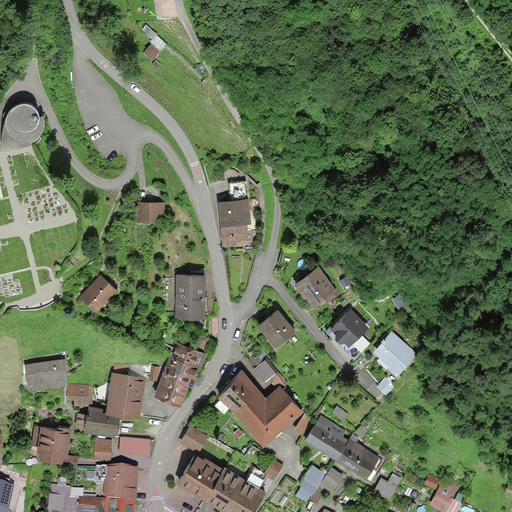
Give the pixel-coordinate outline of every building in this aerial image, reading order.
[(40,108),(34,104),(28,102),(21,102),(15,105),(10,109),(7,115),(7,121),(8,128),(11,134),(17,138),(23,140),(30,139),(36,137),(41,132),(44,126),(45,120),(43,113),(40,108)] [(245,198),(217,201),(222,245),(250,242),(245,198)] [(163,201),(135,201),(135,223),(157,223),(157,219),(163,219),(163,201)] [(317,268),(297,283),(306,295),(308,294),(316,303),(325,296),(327,299),(336,293),(317,268)] [(203,274),(175,274),(174,317),(203,317),(203,274)] [(115,290),(100,275),(79,297),(94,312),(115,290)] [(369,325),(350,302),(331,317),(351,341),(369,325)] [(298,329),(279,303),(257,318),(276,345),(298,329)] [(415,354),(390,328),(374,344),(399,369),(415,354)] [(196,341),(180,334),(170,358),(192,368),(195,369),(207,343),(204,342),(207,335),(200,332),(196,341)] [(256,356),(250,360),(274,393),(280,388),(286,384),(268,359),(261,363),(256,356)] [(64,358),(25,365),(28,388),(68,382),(64,358)] [(192,368),(170,358),(154,393),(176,403),(192,368)] [(143,375),(114,370),(107,413),(117,414),(136,418),(143,375)] [(242,371),(221,396),(264,441),(299,411),(280,388),(274,393),(266,400),(242,371)] [(395,385),(389,379),(381,387),(386,393),(395,385)] [(91,387),(67,388),(67,396),(74,396),(75,404),(92,403),(91,387)] [(348,412),(338,403),(333,408),(342,417),(348,412)] [(107,413),(86,410),(85,415),(77,413),(76,425),(83,426),(83,430),(113,435),(117,414),(107,413)] [(316,422),(305,415),(296,431),(306,436),(304,439),(338,458),(349,440),(340,435),(343,430),(319,416),(316,422)] [(207,431),(189,420),(180,435),(198,447),(200,443),(207,431)] [(70,428),(43,424),(39,456),(66,459),(70,428)] [(150,439),(120,436),(119,453),(149,456),(150,439)] [(349,440),(338,458),(371,479),(382,461),(349,440)] [(112,442),(96,441),(94,459),(110,460),(112,442)] [(246,511),(265,484),(200,443),(198,447),(178,479),(230,511),(246,511)] [(283,463),(272,454),(261,469),(271,478),(283,463)] [(325,469),(313,460),(300,479),(302,480),(295,491),(313,503),(326,485),(331,488),(343,471),(330,462),(325,469)] [(388,476),(381,472),(373,485),(391,496),(404,474),(393,468),(388,476)] [(137,471),(109,471),(106,502),(109,502),(134,506),(137,471)] [(439,477),(427,472),(422,481),(435,487),(439,477)] [(0,511),(8,511),(14,488),(8,487),(9,482),(0,479),(0,511)] [(456,486),(442,479),(432,499),(446,506),(456,486)] [(83,489),(54,485),(50,511),(59,511),(79,511),(82,495),(83,489)] [(100,511),(101,497),(82,495),(79,511),(100,511)] [(133,511),(134,506),(109,502),(107,511),(133,511)]
